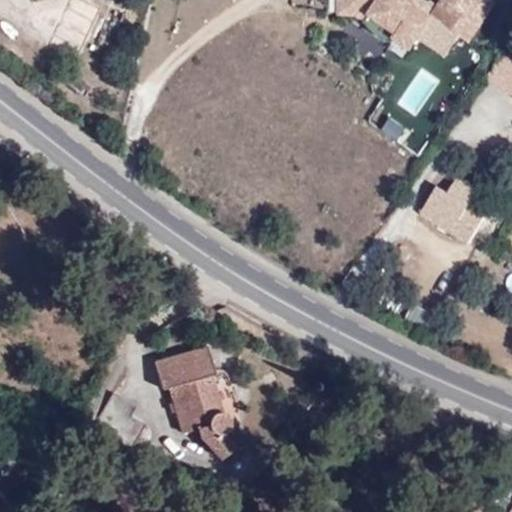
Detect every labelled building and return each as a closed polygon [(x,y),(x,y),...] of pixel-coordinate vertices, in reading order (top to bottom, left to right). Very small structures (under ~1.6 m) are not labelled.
[(497,1),(495,0),(434,0),(433,2),(431,0),(335,0),(336,15),(367,14),(390,29),(390,51),(409,50),(417,38),(445,57),(457,38),(473,37),(497,1)] [(472,205),(454,194),(449,201),(440,195),(427,214),(455,232),(472,205)] [(216,371),(209,346),(157,360),(166,389),(173,387),(186,434),(202,429),(206,439),(212,447),(225,457),(241,441),(231,429),(233,427),(234,424),(234,420),(233,416),(232,414),(229,412),(227,410),(223,410),(213,373),(216,371)] [(135,403),(113,393),(96,427),(132,445),(144,421),(130,415),(135,403)] [(265,469),(234,460),(231,478),(258,489),(265,469)]
